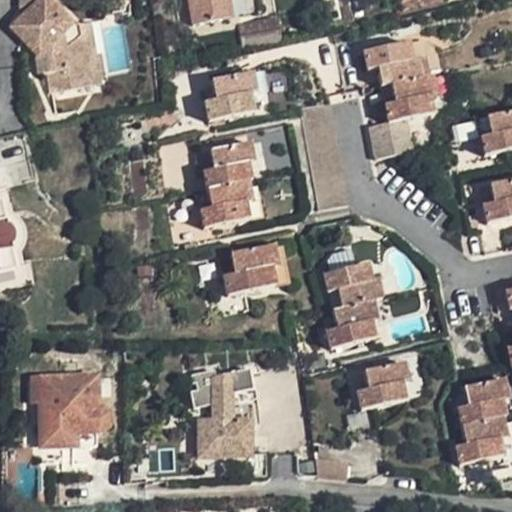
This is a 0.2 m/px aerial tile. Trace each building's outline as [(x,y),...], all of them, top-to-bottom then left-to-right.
[(54,77),(57,99),(77,96),(76,91),(99,87),(95,65),(100,59),(87,46),(85,30),(82,30),(74,31),(55,14),(59,9),(57,0),(37,0),(38,8),(24,10),(25,20),(15,31),(43,60),(41,60),(43,78),(54,77)] [(196,0),(197,4),(191,5),(195,31),(234,24),(229,0),(196,0)] [(418,0),(400,0),(404,15),(421,12),(418,0)] [(74,31),(82,30),(59,9),(55,14),(74,31)] [(242,53),(283,50),(282,26),(240,30),(242,53)] [(100,59),(95,28),(85,30),(87,46),(100,59)] [(380,81),(383,93),(390,92),(423,84),(420,65),(413,67),(406,68),(404,59),(411,57),(409,49),(366,58),(369,75),(385,72),(387,79),(380,81)] [(406,68),(413,67),(411,57),(404,59),(406,68)] [(76,91),(77,96),(106,91),(100,59),(95,65),(99,87),(76,91)] [(450,79),(423,84),(390,92),(394,111),(386,112),(389,127),(389,129),(403,125),(405,131),(437,125),(435,114),(431,115),(429,106),(433,105),(455,100),(450,79)] [(254,82),(213,90),(216,105),(221,103),(222,109),(207,112),(211,130),(255,121),(254,112),(248,113),(247,104),(252,103),(258,101),(254,82)] [(390,92),(383,93),(386,112),(394,111),(390,92)] [(341,103),(308,109),(311,125),(345,118),(341,103)] [(311,125),(315,140),(348,133),(345,118),(311,125)] [(511,118),(480,126),(483,140),(487,139),(487,143),(476,146),(480,165),(511,158),(511,118)] [(371,131),(375,147),(407,141),(405,131),(403,125),(389,129),(389,127),(374,131),(371,131)] [(348,133),(315,140),(317,154),(351,147),(348,133)] [(410,155),(407,141),(375,147),(378,162),(410,155)] [(317,154),(320,169),(354,161),(351,147),(317,154)] [(250,152),(210,160),(212,172),(217,171),(218,179),(202,182),(206,200),(247,191),(252,190),(250,182),(244,183),(243,174),(248,173),(254,171),(250,152)] [(354,161),(320,169),(323,185),(358,177),(354,161)] [(323,185),(326,199),(361,192),(358,177),(323,185)] [(511,187),(488,193),(491,207),(495,206),(496,212),(482,214),(486,233),(511,227),(511,187)] [(251,212),(247,191),(206,200),(209,214),(213,213),(214,220),(200,223),(203,241),(248,232),(247,222),(241,223),(239,214),(245,213),(251,212)] [(361,192),(326,199),(329,212),(364,206),(361,192)] [(8,222),(4,203),(0,204),(0,278),(22,274),(16,253),(19,253),(11,221),(8,222)] [(361,275),(357,257),(339,261),(333,268),(336,280),(329,282),(333,300),(341,298),(345,297),(346,303),(342,304),(344,316),(376,309),(386,307),(382,289),(376,290),(372,291),(370,282),(374,281),(372,272),(361,275)] [(273,258),(230,266),(233,281),(239,280),(240,287),(224,290),(228,309),(273,299),(272,289),(266,291),(264,282),(270,280),(278,279),(273,258)] [(511,298),(503,300),(506,318),(511,316),(511,298)] [(344,316),(335,318),(338,331),(343,330),(344,338),(330,340),(334,358),(380,348),(378,340),(372,341),(370,332),(376,331),(381,330),(376,309),(344,316)] [(194,427),(195,454),(213,453),(213,462),(250,462),(248,426),(248,407),(255,405),(253,392),(249,375),(225,380),(223,372),(188,378),(190,387),(194,386),(195,392),(185,394),(189,412),(208,409),(208,427),(194,427)] [(401,376),(361,384),(363,396),(368,396),(369,402),(355,405),(359,423),(404,414),(402,405),(397,406),(395,397),(400,396),(405,395),(401,376)] [(95,382),(33,382),(34,399),(40,399),(40,405),(41,451),(95,450),(95,438),(100,438),(108,431),(108,419),(100,414),(95,414),(95,382)] [(500,387),(460,395),(462,407),(466,406),(468,413),(453,416),(457,434),(460,433),(501,424),(503,424),(501,416),(497,417),(494,407),(499,406),(504,405),(500,387)] [(501,424),(460,433),(463,447),(468,446),(469,451),(453,455),(457,474),(503,464),(501,456),(496,457),(494,447),(499,446),(505,444),(501,424)] [(195,454),(195,463),(213,462),(213,453),(195,454)] [(349,461),(315,457),(318,475),(348,478),(349,461)]
